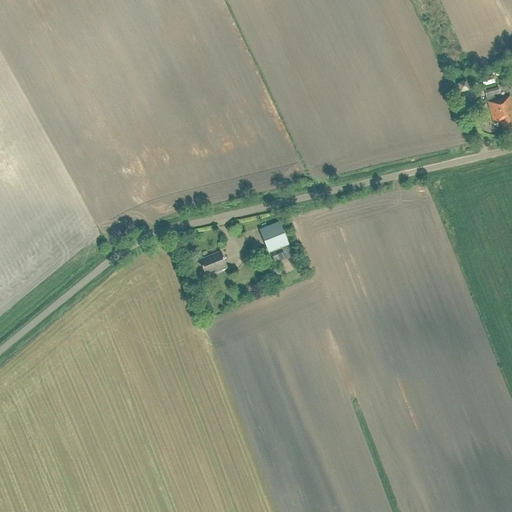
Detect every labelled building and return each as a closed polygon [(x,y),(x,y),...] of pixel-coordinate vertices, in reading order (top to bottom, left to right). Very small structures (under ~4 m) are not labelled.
[(506,76),(504,67),(494,69),(495,73),(499,72),(500,78),(506,76)] [(455,84),(460,93),(469,90),(465,80),(455,84)] [(503,133),(511,130),(511,112),(511,111),(511,105),(509,96),(495,99),(494,95),(500,94),(498,87),(484,91),(487,102),(493,124),(500,122),(503,133)] [(281,248),(288,245),(279,223),(260,231),(269,253),(281,248)] [(199,261),(205,276),(227,268),(221,252),(199,261)]
